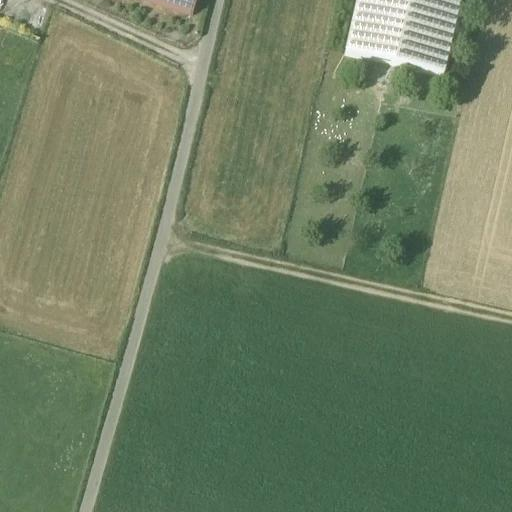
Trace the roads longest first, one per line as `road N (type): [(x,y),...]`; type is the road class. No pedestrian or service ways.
road 1 (track): [(164,242),(511,324)]
road 2 (track): [(164,242),(86,511)]
road 3 (track): [(214,31),(164,242)]
road 4 (track): [(204,66),(57,0)]
